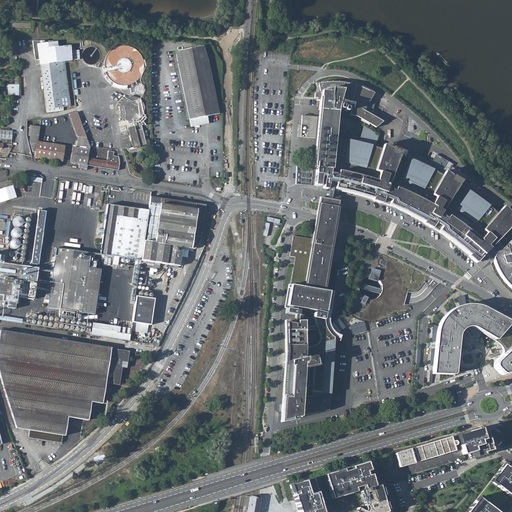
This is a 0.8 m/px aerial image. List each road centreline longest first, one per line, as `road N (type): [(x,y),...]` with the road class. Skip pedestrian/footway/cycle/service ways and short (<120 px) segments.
road 1 (tertiary): [(226,210),(175,331),(120,416),(61,471),(0,505)]
road 2 (secondary): [(477,400),(121,511)]
road 3 (secondary): [(158,511),(481,415)]
road 4 (residential): [(292,213),(265,458)]
road 5 (tertiary): [(292,213),(358,232),(511,308)]
road 6 (residential): [(226,210),(205,194),(0,163)]
road 7 (unknown): [(0,212),(45,203),(56,213),(44,302),(22,314),(0,309)]
